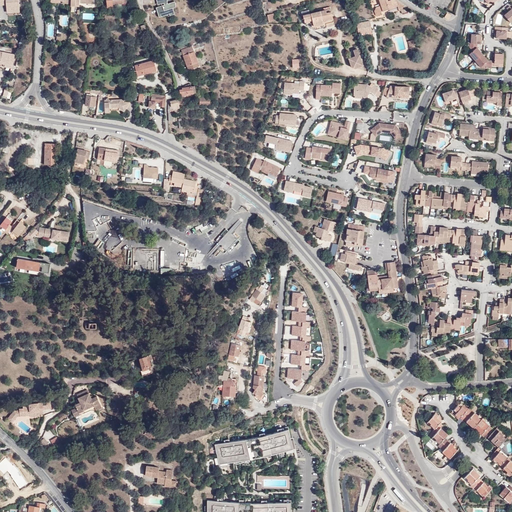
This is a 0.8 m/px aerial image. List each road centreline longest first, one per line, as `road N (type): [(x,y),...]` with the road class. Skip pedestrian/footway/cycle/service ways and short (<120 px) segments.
road 1 (primary): [(0,112),(138,137),(254,201),(339,307),(347,342),(340,388)]
road 2 (primary): [(370,384),(345,300),(309,251),(247,189),(167,143)]
road 3 (tertiary): [(413,361),(400,227),(404,176)]
road 4 (residential): [(167,143),(166,101),(178,83),(139,0)]
road 5 (unknown): [(28,459),(77,381),(119,385)]
